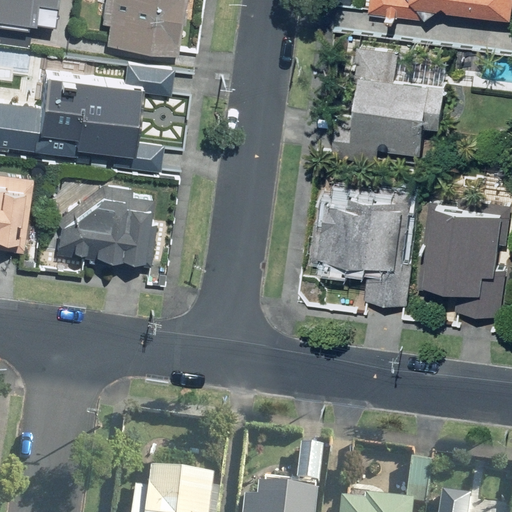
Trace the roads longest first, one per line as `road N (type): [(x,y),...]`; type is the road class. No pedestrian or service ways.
road 1 (residential): [(269,0),(220,360)]
road 2 (residential): [(511,398),(220,360)]
road 3 (residential): [(68,341),(43,511)]
road 4 (residential): [(220,360),(68,341)]
